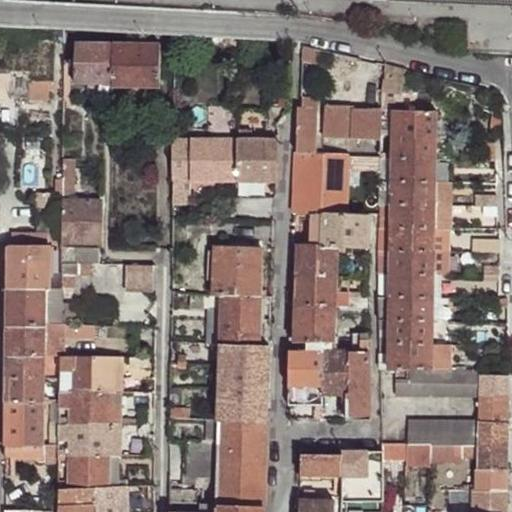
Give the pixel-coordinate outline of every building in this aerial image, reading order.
[(89,31),(66,30),(66,39),(89,41),(89,31)] [(301,41),(301,54),(320,55),(320,43),(301,41)] [(87,84),(112,84),(113,45),(75,45),(76,84),(87,84)] [(112,84),(113,87),(119,87),(119,103),(156,103),(156,87),(160,87),(160,45),(113,45),(112,84)] [(12,73),(0,72),(0,83),(11,84),(12,73)] [(31,81),(31,99),(50,99),(51,81),(31,81)] [(102,94),(113,93),(113,87),(112,84),(87,84),(87,93),(97,94),(102,94)] [(411,91),(384,90),(383,109),(395,109),(411,110),(411,91)] [(299,107),(294,212),(303,212),(316,213),(322,213),(349,215),(350,177),(350,161),(350,157),(315,155),(316,135),(317,108),(313,108),(314,102),(303,102),(303,107),(299,107)] [(318,108),(317,108),(316,135),(382,137),(382,135),(383,123),(383,109),(353,109),(353,107),(318,106),(318,108)] [(411,110),(395,109),(383,109),(383,123),(382,135),(394,135),(437,135),(437,111),(411,110)] [(505,113),(494,113),(494,128),(505,128),(505,113)] [(394,135),(382,135),(382,137),(382,145),(394,145),(394,135)] [(437,158),(437,135),(394,135),(394,145),(393,158),(437,158)] [(279,140),(174,140),(173,181),(191,181),(191,198),(214,198),(214,181),(279,182),(279,140)] [(393,158),(382,158),(382,162),(382,166),(393,166),(393,158)] [(436,181),(437,158),(393,158),(393,166),(393,181),(436,181)] [(75,159),(63,159),(63,179),(63,200),(63,242),(100,244),(101,201),(70,200),(70,196),(74,196),(75,159)] [(382,162),(350,161),(350,177),(382,177),(382,166),(382,162)] [(191,181),(173,181),(173,198),(191,198),(191,181)] [(450,181),(436,181),(393,181),(382,182),(382,205),(393,205),(435,206),(450,206),(450,181)] [(489,206),(497,206),(496,194),(470,194),(471,206),(489,206)] [(450,206),(435,206),(393,205),(382,205),(381,214),(381,229),(392,229),(436,229),(449,229),(450,229),(450,206)] [(498,217),(498,206),(497,206),(489,206),(489,217),(498,217)] [(349,215),(322,213),(316,213),(303,212),(303,218),(314,218),(313,247),(323,247),(339,248),(371,249),(371,215),(363,215),(349,215)] [(435,252),(436,229),(392,229),(381,229),(381,239),(381,252),(392,252),(435,252)] [(449,252),(449,229),(436,229),(435,252),(449,252)] [(9,245),(8,287),(46,287),(50,287),(50,245),(49,245),(49,234),(12,233),(11,245),(9,245)] [(471,252),(498,252),(497,239),(471,239),(471,252)] [(292,271),(293,276),(300,276),(338,277),(344,278),(344,271),(338,271),(339,248),(323,247),(313,247),(300,246),(299,271),(292,271)] [(62,248),(61,264),(69,264),(79,264),(99,264),(99,249),(62,248)] [(216,281),(215,295),(262,297),(264,249),(241,248),(241,251),(223,251),(222,281),(216,281)] [(218,248),(216,281),(222,281),(223,251),(241,251),(241,248),(218,248)] [(434,275),(435,252),(392,252),(381,252),(380,262),(380,276),(392,276),(434,275)] [(448,275),(449,252),(435,252),(434,275),(441,275),(448,275)] [(61,264),(61,286),(62,288),(75,289),(74,274),(69,274),(69,264),(61,264)] [(99,264),(79,264),(79,274),(102,274),(102,272),(127,272),(127,265),(99,264)] [(157,265),(127,265),(127,272),(127,289),(156,289),(157,266),(157,265)] [(497,265),(482,265),(482,274),(497,274),(497,265)] [(434,280),(434,275),(392,276),(380,276),(380,298),(435,298),(441,298),(441,281),(434,280)] [(300,276),(299,306),(337,308),(342,308),(363,309),(370,309),(370,300),(351,299),(351,293),(337,292),(338,277),(300,276)] [(344,278),(338,277),(337,292),(351,293),(351,278),(344,278)] [(46,287),(46,325),(62,326),(62,310),(62,303),(62,288),(61,286),(50,287),(46,287)] [(8,287),(7,325),(46,325),(46,287),(8,287)] [(215,295),(195,294),(195,306),(207,307),(224,308),(222,345),(260,347),(262,297),(215,295)] [(434,321),(435,298),(380,298),(381,322),(434,321)] [(313,348),(313,353),(325,353),(339,353),(339,344),(340,344),(340,338),(335,338),(337,308),(299,306),(298,337),(291,336),(291,343),(298,343),(298,348),(313,348)] [(207,344),(222,345),(224,308),(207,307),(207,344)] [(434,344),(434,321),(381,322),(381,344),(390,344),(434,344)] [(7,354),(60,356),(65,356),(66,339),(95,339),(95,326),(62,326),(46,325),(7,325),(7,354)] [(356,334),(356,353),(370,353),(369,334),(356,334)] [(433,367),(434,344),(390,344),(381,344),(382,371),(396,371),(433,370),(433,367)] [(450,367),(449,345),(434,344),(433,367),(450,367)] [(270,371),(270,348),(260,347),(222,345),(221,366),(270,371)] [(318,420),(324,420),(324,395),(325,353),(313,353),(291,353),(291,406),(318,406),(318,420)] [(339,353),(325,353),(324,395),(345,395),(344,415),(349,415),(351,353),(339,353)] [(356,353),(351,353),(349,415),(350,421),(371,420),(370,353),(356,353)] [(7,354),(6,402),(45,401),(45,385),(49,385),(50,375),(45,375),(45,361),(60,361),(60,356),(7,354)] [(74,368),(74,390),(111,391),(121,391),(123,358),(65,356),(60,356),(60,361),(60,368),(74,368)] [(150,358),(131,358),(131,366),(149,366),(150,358)] [(269,391),(270,371),(221,366),(220,389),(269,391)] [(480,396),(480,395),(481,375),(483,375),(483,371),(433,370),(396,371),(396,396),(480,396)] [(509,396),(509,376),(486,375),(487,371),(483,371),(483,375),(481,375),(480,395),(509,396)] [(268,423),(269,391),(220,389),(220,421),(268,423)] [(70,390),(70,422),(110,422),(121,423),(121,407),(110,407),(111,391),(74,390),(70,390)] [(121,391),(111,391),(110,407),(121,407),(121,391)] [(509,424),(509,396),(480,395),(480,396),(480,420),(480,422),(509,424)] [(6,402),(6,456),(45,455),(45,401),(6,402)] [(169,418),(184,419),(184,410),(170,409),(169,418)] [(218,486),(220,421),(203,420),(203,425),(208,425),(207,442),(186,441),(185,485),(218,486)] [(480,438),(480,422),(480,420),(411,421),(411,442),(432,440),(467,439),(478,439),(480,438)] [(264,511),(268,423),(220,421),(218,486),(218,494),(217,506),(216,511),(264,511)] [(70,422),(70,455),(110,455),(120,455),(121,423),(110,422),(70,422)] [(509,439),(509,424),(480,422),(480,438),(480,439),(509,439)] [(476,489),(478,439),(467,439),(468,490),(476,489)] [(508,467),(509,439),(480,439),(478,467),(508,467)] [(432,460),(432,440),(411,442),(409,442),(408,455),(426,455),(426,460),(432,460)] [(347,451),(343,449),(342,449),(341,455),(343,455),(342,475),(343,493),(342,511),(383,511),(385,466),(385,453),(347,451)] [(303,454),(302,474),(342,475),(343,455),(341,455),(303,454)] [(59,483),(59,489),(96,489),(126,487),(126,482),(118,483),(118,482),(108,482),(110,455),(70,455),(70,483),(59,483)] [(508,467),(478,467),(477,489),(508,489),(508,467)] [(126,487),(96,489),(96,511),(128,511),(128,492),(134,492),(134,494),(149,494),(149,487),(126,487)] [(59,503),(59,510),(58,511),(96,511),(96,489),(59,489),(59,503)] [(507,511),(508,489),(477,489),(476,489),(474,511),(507,511)] [(305,491),(305,500),(314,500),(314,491),(305,491)] [(169,492),(170,504),(197,505),(197,493),(169,492)] [(217,506),(218,494),(202,494),(201,505),(217,506)] [(301,500),(300,511),(335,511),(336,501),(314,500),(305,500),(301,500)]
